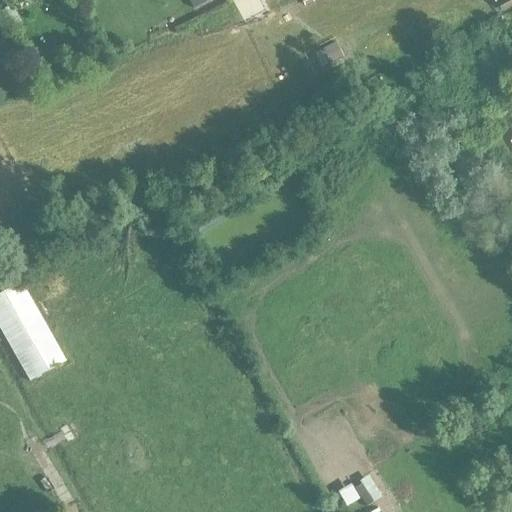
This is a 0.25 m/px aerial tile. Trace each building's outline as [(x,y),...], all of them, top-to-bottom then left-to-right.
[(207,0),(187,0),(192,8),(207,0)] [(5,9),(0,11),(0,26),(3,32),(14,26),(5,9)] [(334,41),(318,49),(324,64),(340,56),(334,41)] [(0,331),(28,382),(64,361),(19,282),(0,292),(0,331)] [(360,484),(352,489),(364,507),(371,503),(370,501),(379,496),(369,480),(360,485),(360,484)]
